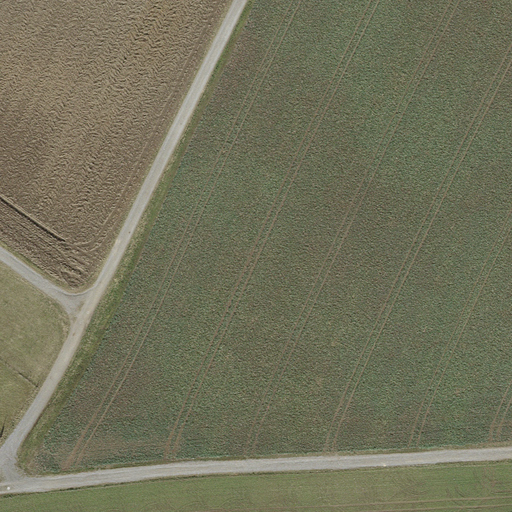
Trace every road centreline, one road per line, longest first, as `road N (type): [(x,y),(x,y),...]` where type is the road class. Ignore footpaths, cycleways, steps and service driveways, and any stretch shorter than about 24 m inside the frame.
road 1 (track): [(0,461),(46,393),(241,0)]
road 2 (track): [(511,453),(0,485)]
